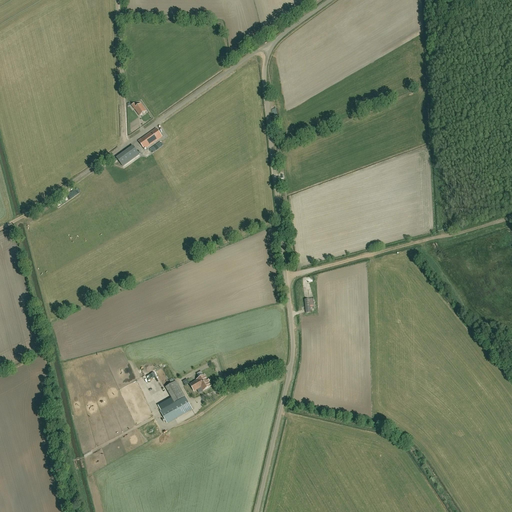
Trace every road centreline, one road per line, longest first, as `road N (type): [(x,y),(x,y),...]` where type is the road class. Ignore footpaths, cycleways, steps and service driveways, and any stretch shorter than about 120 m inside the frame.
road 1 (unclassified): [(256,511),(292,356),(263,76),(269,50)]
road 2 (track): [(116,0),(125,144),(13,221)]
road 3 (unclassified): [(125,144),(269,50)]
road 4 (track): [(285,277),(439,236)]
